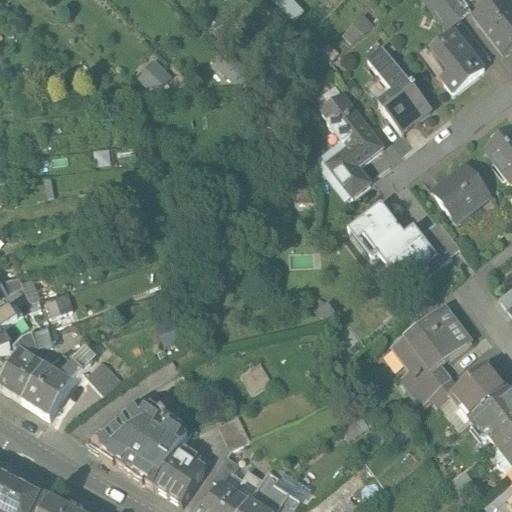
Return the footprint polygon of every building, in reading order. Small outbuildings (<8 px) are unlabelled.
[(511,51),(511,10),(504,0),(501,0),(474,21),(503,59),(511,51)] [(461,24),(445,3),(434,12),(450,32),(461,24)] [(362,17),(342,39),(351,49),(375,30),(362,17)] [(483,75),(454,37),(433,54),(451,77),(441,85),(453,99),(483,75)] [(431,115),(413,91),(412,91),(384,55),(369,67),(394,99),(379,110),(401,138),(431,115)] [(144,88),(162,90),(171,80),(151,61),(134,78),(144,88)] [(383,152),(343,102),(324,117),(332,127),(330,128),(345,148),(347,147),(351,152),(329,170),(352,202),(369,189),(357,173),(383,152)] [(511,185),(511,133),(484,155),(510,187),(511,185)] [(467,170),(449,184),(448,183),(441,188),(450,201),(440,209),(455,228),(478,210),(473,204),(485,195),(467,170)] [(404,239),(381,210),(363,223),(371,234),(356,246),(372,267),(379,261),(387,272),(385,273),(400,293),(436,265),(438,263),(419,239),(413,232),(404,239)] [(437,225),(419,239),(438,263),(436,265),(440,270),(451,262),(450,261),(459,254),(437,225)] [(13,298),(6,287),(1,290),(9,301),(13,298)] [(1,290),(0,291),(0,307),(9,301),(1,290)] [(511,290),(498,302),(511,321),(511,290)] [(70,316),(64,297),(42,305),(48,323),(70,316)] [(16,313),(0,323),(0,334),(26,318),(21,311),(16,313)] [(470,348),(443,314),(395,352),(413,375),(400,384),(412,400),(443,375),(440,371),(470,348)] [(50,335),(25,345),(14,355),(20,358),(29,364),(37,355),(59,350),(57,344),(53,345),(50,335)] [(0,359),(10,352),(0,336),(0,359)] [(29,364),(20,358),(0,389),(0,393),(8,398),(23,407),(44,374),(29,364)] [(82,362),(74,370),(82,379),(90,371),(88,368),(91,365),(87,361),(84,364),(82,362)] [(262,364),(240,375),(251,396),(273,384),(262,364)] [(85,380),(103,399),(119,384),(101,365),(85,380)] [(487,369),(448,403),(470,430),(510,397),(487,369)] [(60,384),(44,374),(23,407),(39,418),(49,424),(70,391),(82,379),(74,370),(60,384)] [(443,375),(412,400),(421,410),(450,385),(443,375)] [(511,399),(510,397),(470,430),(485,448),(488,446),(493,452),(511,437),(511,399)] [(187,442),(146,415),(143,417),(140,412),(127,420),(130,424),(121,430),(97,451),(97,455),(102,458),(100,461),(114,470),(116,467),(128,475),(126,477),(143,488),(144,486),(154,492),(181,452),(187,442)] [(238,422),(217,432),(229,456),(249,446),(238,422)] [(511,437),(493,452),(492,453),(509,474),(511,471),(511,437)] [(200,464),(181,452),(154,492),(180,509),(204,474),(196,469),(200,464)] [(221,490),(206,511),(246,511),(249,508),(264,486),(249,476),(234,498),(221,490)] [(33,496),(0,478),(0,511),(38,511),(44,501),(33,495),(33,496)] [(264,486),(249,508),(255,511),(281,511),(289,500),(275,491),(279,485),(268,479),(264,486)] [(352,511),(344,502),(332,511),(352,511)]
